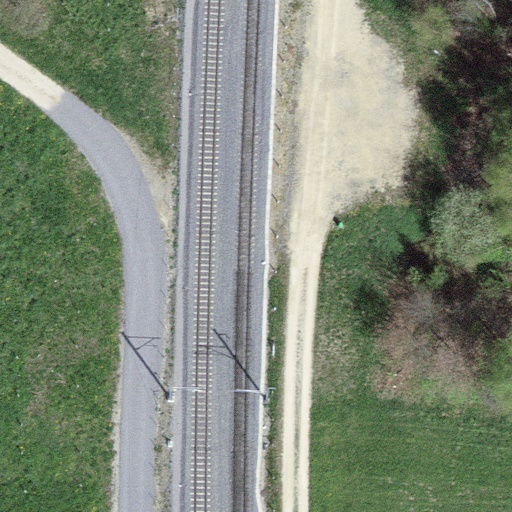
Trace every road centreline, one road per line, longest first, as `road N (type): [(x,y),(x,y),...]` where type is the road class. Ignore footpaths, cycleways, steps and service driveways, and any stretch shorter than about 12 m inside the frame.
road 1 (track): [(322,0),(297,368),(296,511)]
road 2 (track): [(0,62),(72,117),(133,187),(142,228),(137,511)]
